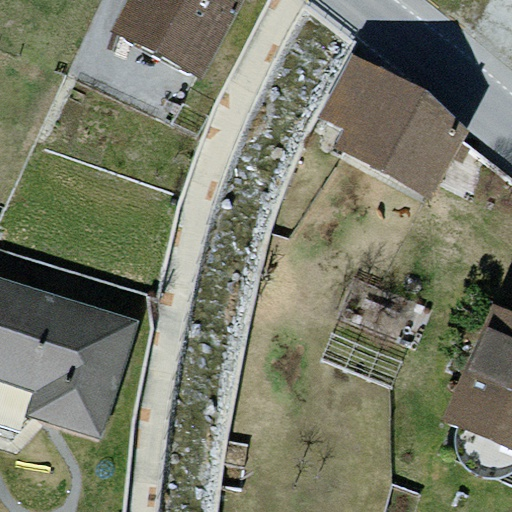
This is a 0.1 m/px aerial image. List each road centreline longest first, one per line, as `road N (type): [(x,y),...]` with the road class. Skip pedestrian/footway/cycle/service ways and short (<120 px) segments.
road 1 (track): [(291,0),(202,204),(169,325),(141,511)]
road 2 (unclassified): [(344,0),(511,129)]
